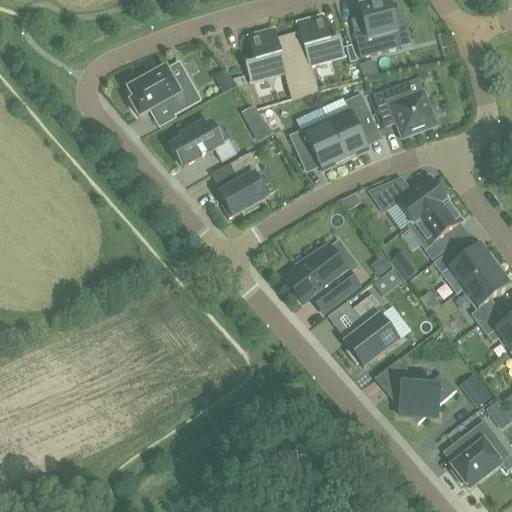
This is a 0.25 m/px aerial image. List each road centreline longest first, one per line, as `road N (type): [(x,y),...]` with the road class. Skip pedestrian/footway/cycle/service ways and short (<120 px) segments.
road 1 (residential): [(301,0),(167,38),(105,66),(91,81),(93,113),(224,261)]
road 2 (residential): [(224,261),(447,511)]
road 3 (residential): [(224,261),(309,204),(441,150)]
road 4 (residential): [(441,150),(475,140),(485,125),(464,31)]
road 5 (residential): [(511,249),(441,150)]
